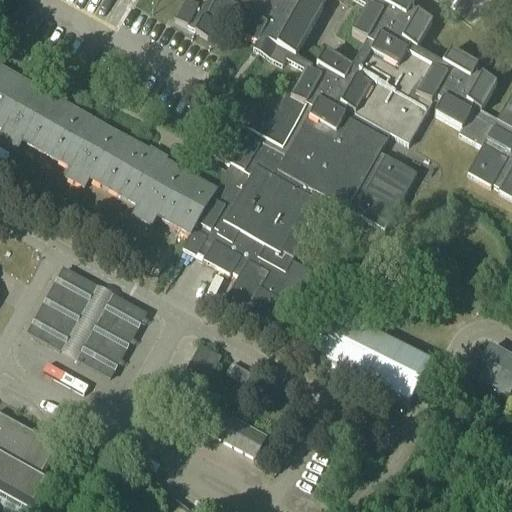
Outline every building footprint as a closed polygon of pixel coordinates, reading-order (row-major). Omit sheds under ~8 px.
[(511,98),(496,126),(480,117),(496,90),(480,81),(479,83),(472,79),(477,70),(449,54),(441,69),(416,56),(431,28),(417,19),(409,15),(412,9),(396,0),(190,0),(204,8),(206,5),(213,9),(207,19),(183,5),(173,24),(206,44),(217,26),(256,48),(252,55),(281,71),(285,65),(305,76),(289,103),(285,101),(271,125),(258,118),(249,134),(238,129),(235,135),(227,131),(221,127),(217,135),(223,138),(212,159),(229,168),(214,195),(162,165),(158,168),(148,163),(149,158),(61,108),(57,111),(48,105),(48,101),(0,73),(0,133),(2,135),(0,139),(0,145),(16,155),(21,145),(70,173),(65,182),(83,192),(88,183),(137,211),(132,220),(150,231),(156,222),(188,240),(181,253),(194,261),(196,258),(203,263),(201,265),(229,281),(230,278),(237,282),(217,318),(267,346),(307,276),(292,266),(295,260),(298,262),(330,206),(383,236),(415,180),(378,159),(388,140),(407,150),(434,104),(440,107),(433,120),(460,135),(457,140),(480,153),(465,180),(490,194),(491,192),(498,195),(497,197),(511,206),(511,98)] [(62,272),(25,338),(60,357),(96,292),(62,272)] [(112,300),(75,366),(109,385),(146,319),(112,300)] [(318,364),(408,409),(429,366),(340,321),(318,364)] [(199,350),(167,408),(188,420),(220,362),(199,350)] [(511,364),(489,351),(471,383),(511,405),(511,364)] [(254,395),(260,385),(231,368),(225,378),(254,395)] [(201,406),(189,428),(190,428),(188,432),(198,438),(200,435),(254,465),(267,442),(201,406)] [(0,511),(37,511),(55,481),(44,476),(59,450),(0,416),(0,511)]
